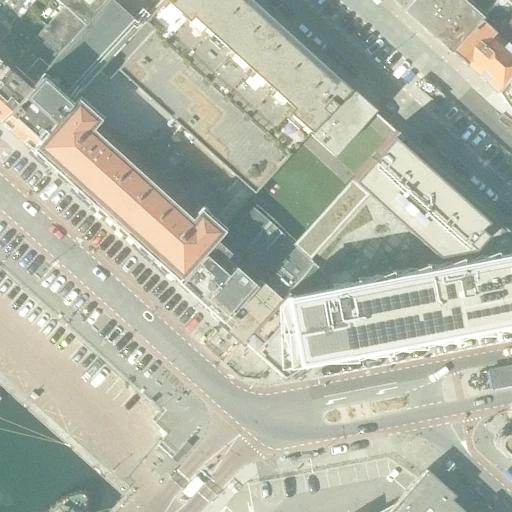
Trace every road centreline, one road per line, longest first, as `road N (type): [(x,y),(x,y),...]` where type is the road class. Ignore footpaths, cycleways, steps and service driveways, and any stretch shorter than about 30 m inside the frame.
road 1 (residential): [(235,404),(0,193)]
road 2 (residential): [(282,0),(511,202)]
road 3 (residential): [(511,144),(352,0)]
road 4 (residential): [(235,404),(288,442),(430,413)]
road 5 (residential): [(420,374),(274,409),(235,404)]
road 6 (residential): [(430,413),(463,463),(511,507)]
